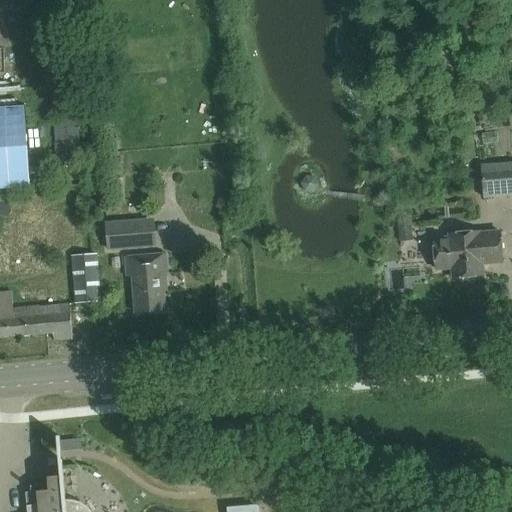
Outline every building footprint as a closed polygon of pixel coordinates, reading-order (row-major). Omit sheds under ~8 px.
[(425,64),(418,81),(444,92),(451,75),(425,64)] [(0,107),(0,134),(13,130),(17,146),(22,145),(10,105),(0,107)] [(78,165),(89,165),(88,131),(61,132),(62,167),(78,166),(78,165)] [(511,196),(511,163),(482,167),(484,199),(511,196)] [(105,223),(107,252),(156,247),(154,219),(105,223)] [(450,237),(433,239),(436,270),(452,269),(453,278),(484,275),(483,264),(503,262),(500,231),(480,233),(480,232),(449,234),(450,237)] [(132,277),(135,313),(165,311),(164,292),(167,292),(166,274),(168,274),(166,254),(125,257),(127,277),(132,277)] [(75,304),(100,302),(97,255),(71,257),(75,304)] [(0,293),(0,338),(54,333),(54,341),(72,339),(69,316),(69,305),(58,306),(13,310),(12,293),(0,293)] [(257,511),(257,506),(237,507),(237,511),(86,511),(84,509),(78,505),(72,503),(65,503),(61,452),(59,434),(57,435),(58,452),(60,475),(48,476),(49,489),(37,490),(38,503),(26,504),(26,511),(257,511)]
